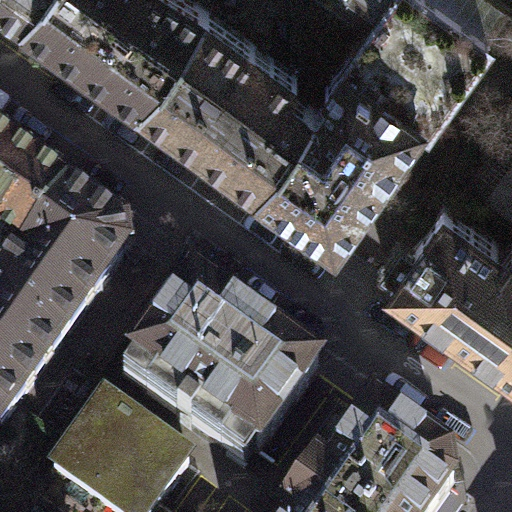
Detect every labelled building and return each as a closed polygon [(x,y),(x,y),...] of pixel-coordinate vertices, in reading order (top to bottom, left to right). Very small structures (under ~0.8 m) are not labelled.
[(0,0),(0,2),(6,7),(93,69),(180,130),(277,198),(329,234),(411,117),(420,123),(458,71),(482,37),(428,0),(383,0),(366,21),(318,89),(188,0),(0,0)] [(383,0),(336,0),(366,21),(383,0)] [(0,262),(4,258),(19,270),(0,295),(0,443),(13,453),(65,377),(144,264),(141,239),(38,166),(0,137),(0,262)] [(511,235),(511,236),(449,196),(385,277),(483,344),(502,364),(511,362),(511,235)] [(323,392),(189,297),(127,381),(124,402),(242,489),(247,481),(251,475),(260,481),(323,392)] [(196,474),(105,408),(36,507),(42,511),(168,511),(181,494),(196,474)] [(458,472),(378,414),(354,450),(339,440),(290,511),(454,511),(464,499),(458,472)]
